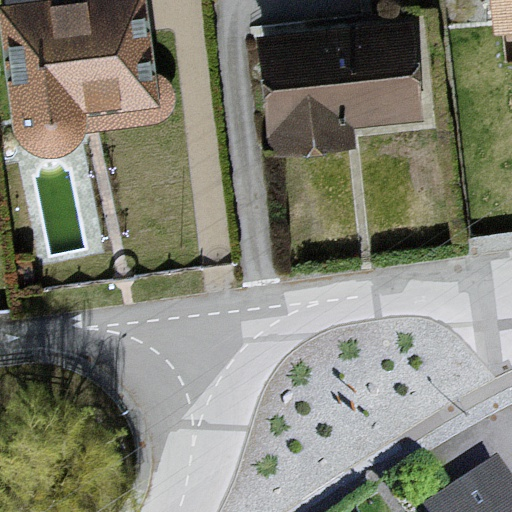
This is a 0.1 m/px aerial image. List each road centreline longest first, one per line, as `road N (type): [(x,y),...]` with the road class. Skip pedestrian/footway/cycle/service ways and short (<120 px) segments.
road 1 (unclassified): [(181,316),(511,278)]
road 2 (unclassified): [(178,511),(195,431),(181,316)]
road 3 (residential): [(181,316),(0,338)]
